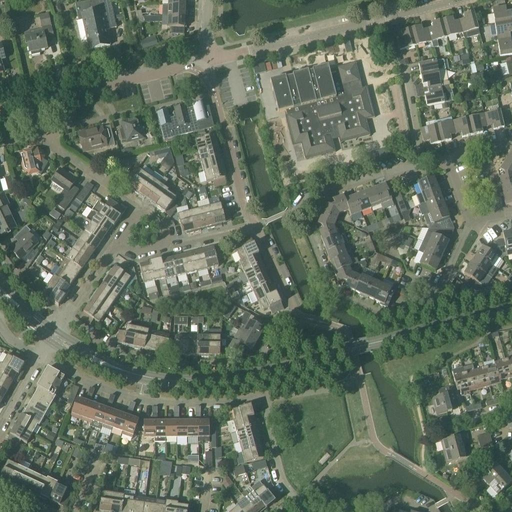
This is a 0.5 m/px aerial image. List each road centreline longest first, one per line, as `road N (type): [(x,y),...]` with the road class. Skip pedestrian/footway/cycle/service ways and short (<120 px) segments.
road 1 (residential): [(66,318),(121,354),(186,365),(255,361),(276,321),(294,311),(256,227)]
road 2 (residential): [(295,499),(280,483),(258,396),(141,400),(42,359)]
road 3 (residential): [(392,313),(381,317),(337,297),(299,208),(308,191),(423,164)]
road 4 (tertiary): [(246,377),(511,311)]
road 5 (residential): [(465,0),(212,60)]
road 6 (residential): [(0,110),(196,72),(212,60)]
road 7 (residential): [(256,227),(215,94)]
road 8 (tertiary): [(246,377),(166,380),(114,368)]
